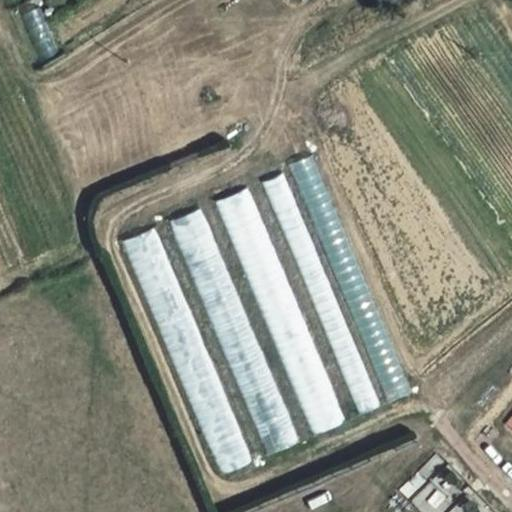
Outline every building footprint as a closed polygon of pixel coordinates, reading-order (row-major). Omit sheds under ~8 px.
[(405,393),(314,153),(291,161),(382,402),(405,393)] [(356,414),(377,405),(285,171),(264,179),(356,414)] [(254,185),(220,197),(306,435),(339,423),(254,185)] [(204,205),(170,218),(261,455),(295,442),(204,205)] [(128,236),(214,474),(246,463),(160,225),(128,236)]
